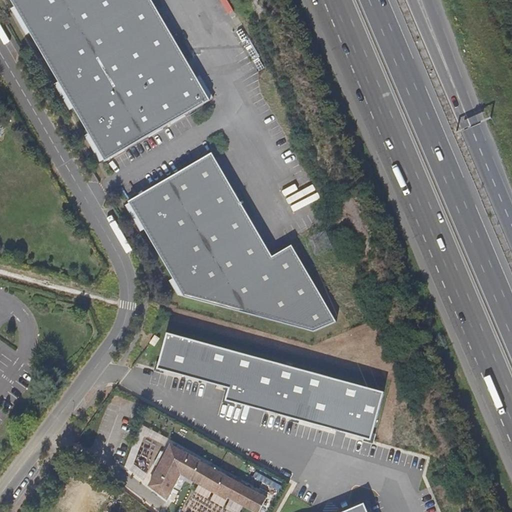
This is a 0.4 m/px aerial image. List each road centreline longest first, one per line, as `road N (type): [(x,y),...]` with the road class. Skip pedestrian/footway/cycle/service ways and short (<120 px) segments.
road 1 (unclassified): [(0,51),(120,256),(127,291),(108,347),(0,496)]
road 2 (motorway): [(347,43),(511,420)]
road 3 (motorway): [(511,326),(373,0)]
road 4 (motorway): [(471,125),(412,0)]
road 5 (motorway): [(471,125),(427,0)]
